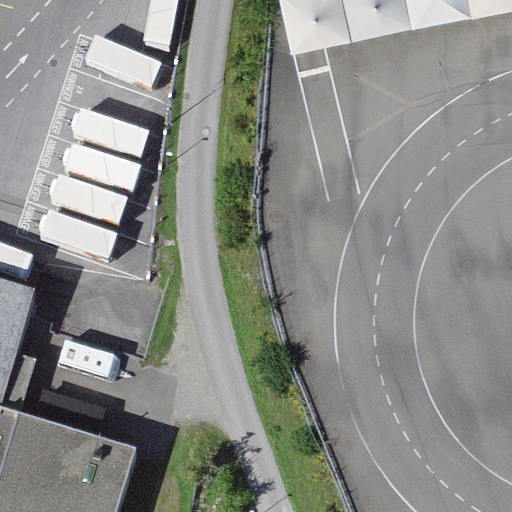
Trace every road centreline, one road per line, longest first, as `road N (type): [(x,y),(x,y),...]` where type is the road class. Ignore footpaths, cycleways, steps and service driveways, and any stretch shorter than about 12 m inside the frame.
road 1 (track): [(272,511),(201,278),(192,141),(221,0)]
road 2 (unknown): [(511,420),(463,360),(441,284),(435,209),(476,144),(511,130)]
